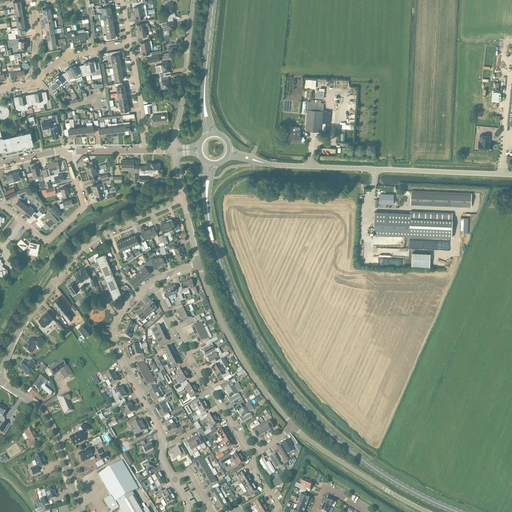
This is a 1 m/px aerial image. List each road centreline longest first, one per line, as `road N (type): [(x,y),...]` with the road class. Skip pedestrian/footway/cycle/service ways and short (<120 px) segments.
road 1 (secondary): [(453,511),(358,456),(285,383),(232,295),(206,194)]
road 2 (unclassified): [(249,158),(511,174)]
road 3 (residential): [(253,452),(189,356),(152,281)]
road 4 (unclassified): [(292,424),(226,332),(198,263)]
road 5 (unclassified): [(427,511),(335,460),(292,424)]
road 6 (residential): [(67,152),(81,208),(49,238),(0,205)]
road 7 (residential): [(81,511),(42,410),(0,381)]
road 8 (unclassified): [(174,150),(193,0)]
road 9 (residential): [(0,373),(15,335),(79,250)]
road 10 (residential): [(162,447),(115,348),(117,316)]
